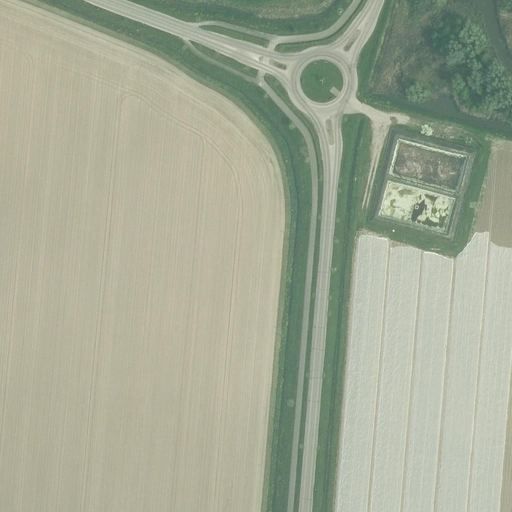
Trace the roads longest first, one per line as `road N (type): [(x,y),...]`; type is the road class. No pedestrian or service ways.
road 1 (secondary): [(304,511),(332,163)]
road 2 (track): [(346,100),(385,119),(364,208)]
